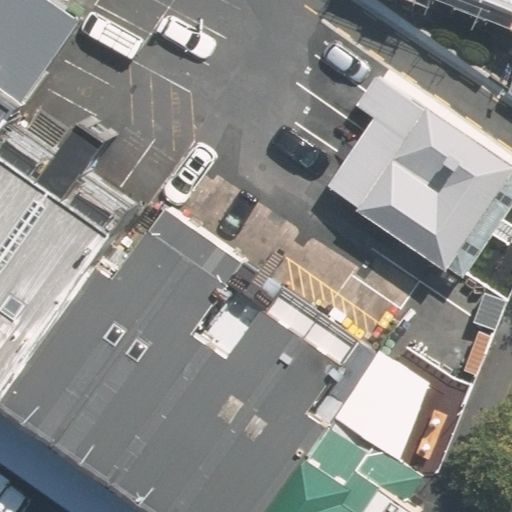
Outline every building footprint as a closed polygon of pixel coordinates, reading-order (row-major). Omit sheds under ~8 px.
[(0,0),(0,126),(82,11),(66,0),(0,0)] [(323,172),(451,249),(511,151),(366,63),(349,91),(367,101),(323,172)] [(0,126),(0,268),(65,174),(0,126)] [(65,174),(0,268),(0,374),(11,382),(108,244),(119,229),(127,217),(65,174)] [(11,382),(67,421),(213,212),(177,188),(128,258),(108,244),(11,382)] [(67,421),(124,463),(221,326),(205,315),(258,241),(213,212),(67,421)] [(124,463),(177,501),(308,315),(273,290),(239,337),(221,326),(124,463)] [(177,501),(192,511),(267,511),(334,413),(318,402),(357,344),(308,315),(177,501)] [(390,511),(421,466),(407,456),(394,449),(429,379),(381,346),(334,413),(267,511),(390,511)]
